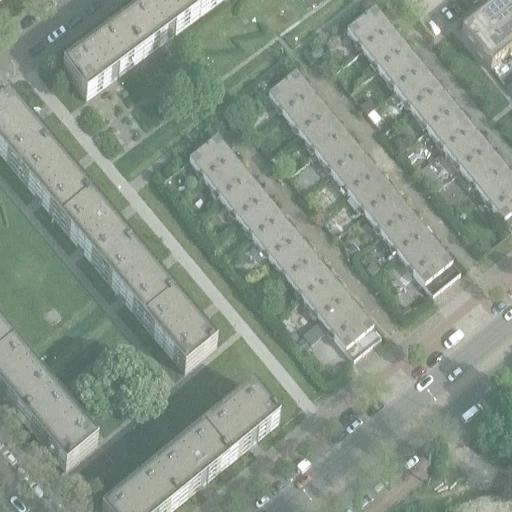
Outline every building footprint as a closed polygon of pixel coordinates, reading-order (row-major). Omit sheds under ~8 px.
[(200,19),(185,0),(161,0),(119,31),(142,62),(200,19)] [(225,0),(185,0),(200,19),(225,0)] [(511,0),(505,0),(495,9),(511,28),(511,0)] [(508,58),(511,55),(511,28),(495,9),(479,22),(508,58)] [(364,57),(391,34),(374,13),(347,36),(364,57)] [(508,58),(479,22),(461,37),(490,73),(508,58)] [(142,62),(119,31),(62,73),(85,104),(142,62)] [(380,76),(408,54),(391,34),(364,57),(380,76)] [(314,63),(322,56),(317,50),(309,56),(314,63)] [(396,96),(424,74),(408,54),(380,76),(396,96)] [(413,117),(440,94),(424,74),(396,96),(413,117)] [(285,121),(313,99),(296,78),(268,101),(285,121)] [(429,137),(457,114),(440,94),(413,117),(429,137)] [(301,141),(329,119),(313,99),(285,121),(301,141)] [(49,151),(29,126),(7,101),(0,106),(0,157),(17,178),(49,151)] [(376,111),(369,102),(360,109),(366,117),(367,118),(373,113),(376,111)] [(380,122),(373,113),(367,118),(374,127),(380,122)] [(446,157),(473,134),(457,114),(429,137),(446,157)] [(317,160),(344,138),(329,119),(301,141),(317,160)] [(462,177),(490,154),(473,134),(446,157),(462,177)] [(333,180),(361,159),(344,138),(317,160),(333,180)] [(206,186),(233,163),(217,143),(189,165),(206,186)] [(91,201),(70,176),(49,151),(17,178),(59,228),(91,201)] [(418,164),(409,152),(402,158),(412,169),(418,164)] [(479,197),(506,174),(490,154),(462,177),(479,197)] [(286,163),(280,156),(272,162),(278,169),(286,163)] [(350,201),(378,178),(361,159),(333,180),(350,201)] [(222,206),(250,183),(233,163),(206,186),(222,206)] [(443,189),(427,169),(426,168),(415,177),(432,197),(443,189)] [(495,217),(504,209),(511,202),(511,181),(506,174),(479,197),(495,217)] [(367,222),(395,199),(378,178),(350,201),(367,222)] [(238,225),(266,203),(250,183),(222,206),(238,225)] [(383,241),(411,219),(395,199),(367,222),(383,241)] [(133,251),(112,226),(91,201),(59,228),(100,278),(133,251)] [(254,245),(282,223),(266,203),(238,225),(254,245)] [(511,235),(511,218),(504,209),(495,217),(511,237),(511,235)] [(400,261),(427,239),(411,219),(383,241),(400,261)] [(271,265),(299,243),(282,223),(254,245),(271,265)] [(435,265),(443,259),(427,239),(400,261),(415,281),(425,273),(435,265)] [(287,286),(315,263),(299,243),(271,265),(287,286)] [(360,255),(354,247),(347,252),(354,260),(360,255)] [(174,300),(153,275),(133,251),(100,278),(142,327),(174,300)] [(460,279),(443,259),(435,265),(451,286),(460,279)] [(304,305),(332,283),(315,263),(287,286),(304,305)] [(365,273),(371,280),(380,272),(374,265),(365,273)] [(451,286),(435,265),(425,273),(442,293),(451,286)] [(442,293),(425,273),(415,281),(432,301),(442,293)] [(320,326),(348,303),(332,283),(304,305),(320,326)] [(216,351),(195,325),(174,300),(142,327),(184,378),(216,351)] [(337,346),(345,339),(356,330),(365,323),(348,303),(320,326),(337,346)] [(413,316),(407,309),(398,316),(404,324),(413,316)] [(381,343),(365,323),(356,330),(372,350),(381,343)] [(372,350),(356,330),(345,339),(362,359),(372,350)] [(0,359),(13,348),(0,332),(0,359)] [(291,346),(298,340),(293,335),(286,341),(291,346)] [(362,359),(345,339),(337,346),(353,366),(362,359)] [(0,397),(23,425),(55,398),(13,348),(0,359),(0,397)] [(279,426),(252,394),(202,435),(228,468),(279,426)] [(65,475),(97,448),(55,398),(23,425),(65,475)] [(228,468),(202,435),(152,476),(178,509),(228,468)] [(174,511),(178,509),(152,476),(108,511),(174,511)]
